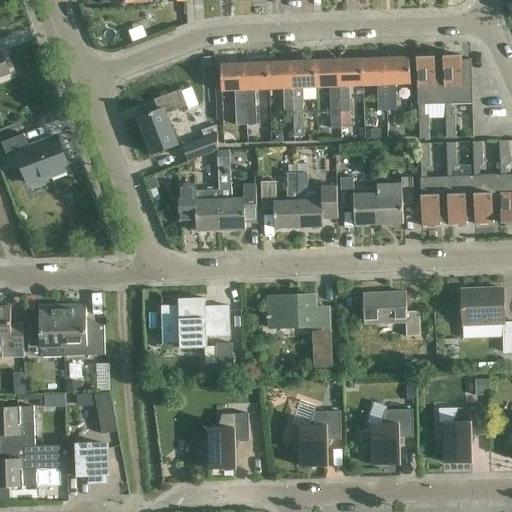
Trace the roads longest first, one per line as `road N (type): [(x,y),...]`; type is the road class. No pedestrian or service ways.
road 1 (residential): [(511,81),(485,21),(219,34),(87,80)]
road 2 (residential): [(158,271),(511,257)]
road 3 (residential): [(290,492),(511,489)]
road 4 (residential): [(158,271),(87,80)]
road 5 (residential): [(0,273),(24,281),(158,271)]
road 6 (residential): [(142,511),(184,495),(290,492)]
